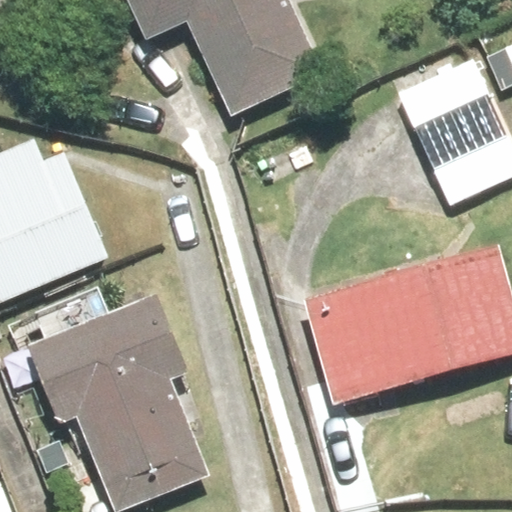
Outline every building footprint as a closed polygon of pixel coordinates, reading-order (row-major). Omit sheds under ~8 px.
[(317,72),(281,0),(116,0),(143,53),(182,33),(225,118),(317,72)] [(511,136),(480,62),(402,96),(454,216),(511,190),(511,136)] [(0,310),(106,264),(60,162),(37,171),(28,149),(0,161),(0,310)] [(511,309),(493,250),(299,309),(331,415),(511,359),(511,309)] [(151,304),(16,362),(49,438),(71,428),(107,511),(134,511),(207,481),(167,389),(185,382),(151,304)]
